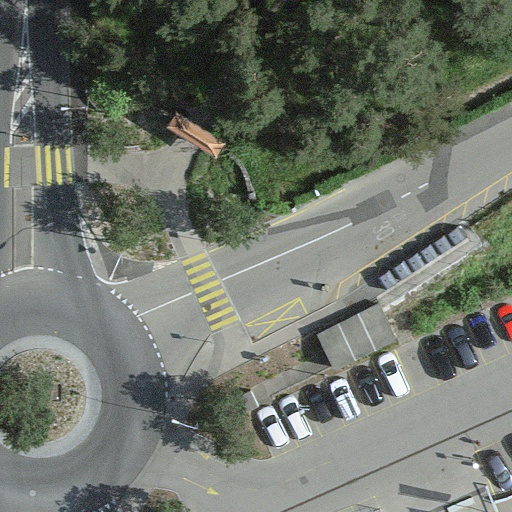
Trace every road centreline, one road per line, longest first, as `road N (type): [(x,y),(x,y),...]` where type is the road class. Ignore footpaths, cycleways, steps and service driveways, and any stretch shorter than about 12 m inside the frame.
road 1 (unclassified): [(119,343),(207,287),(511,138)]
road 2 (secondary): [(24,301),(24,0)]
road 3 (secondary): [(46,497),(79,488),(127,440),(136,408),(119,343)]
